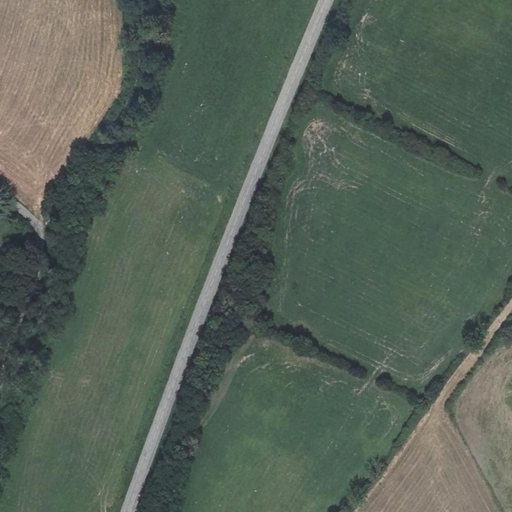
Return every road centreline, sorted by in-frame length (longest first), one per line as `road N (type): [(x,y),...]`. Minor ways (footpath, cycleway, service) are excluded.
road 1 (tertiary): [(128,511),(326,0)]
road 2 (unclassified): [(21,329),(42,265),(40,233),(0,190)]
